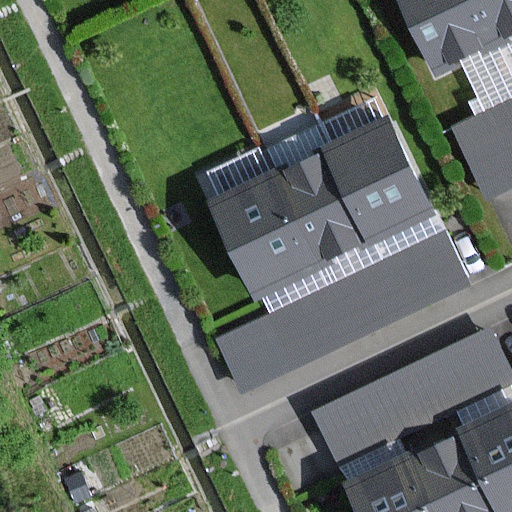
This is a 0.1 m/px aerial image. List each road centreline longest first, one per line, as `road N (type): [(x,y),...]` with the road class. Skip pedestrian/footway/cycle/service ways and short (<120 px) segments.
road 1 (residential): [(30,0),(231,423)]
road 2 (residential): [(511,290),(231,423)]
